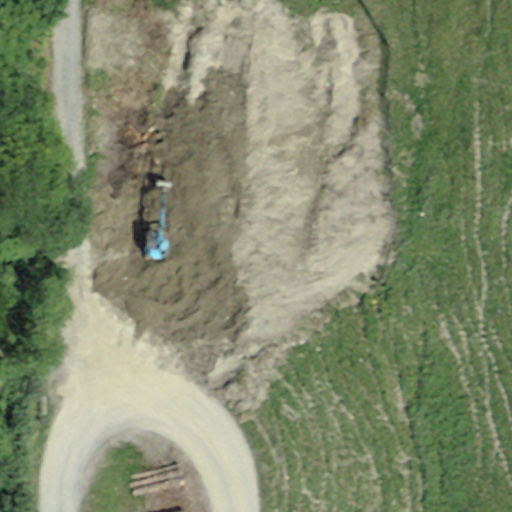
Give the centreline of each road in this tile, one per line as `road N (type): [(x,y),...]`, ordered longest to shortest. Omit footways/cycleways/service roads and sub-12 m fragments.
road 1 (track): [(123,403),(93,322),(63,80),(63,0)]
road 2 (unclassified): [(240,511),(230,469),(200,428),(175,412),(123,403),(76,427),(61,472),(60,511)]
